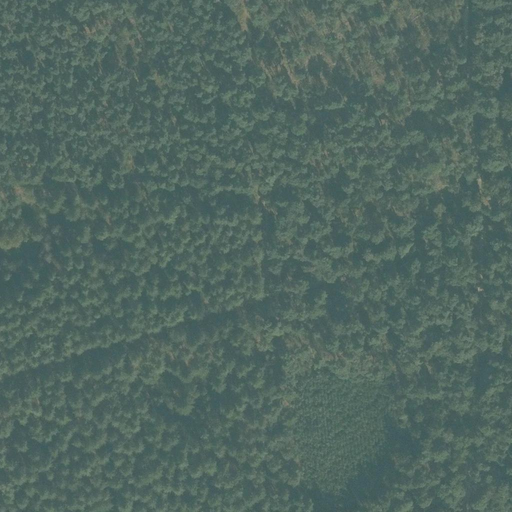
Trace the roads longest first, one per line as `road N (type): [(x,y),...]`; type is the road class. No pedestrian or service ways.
road 1 (track): [(242,0),(281,511)]
road 2 (track): [(477,0),(480,235),(461,511)]
